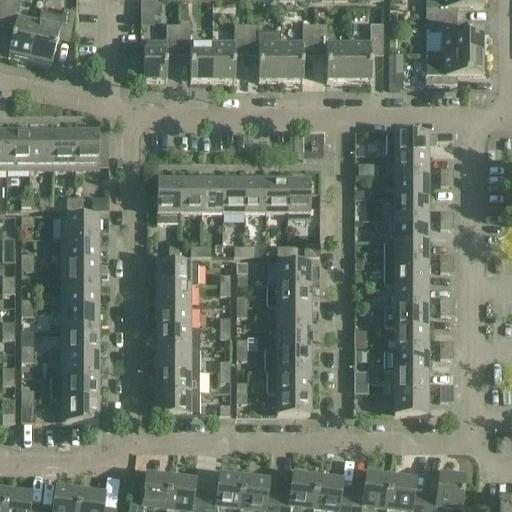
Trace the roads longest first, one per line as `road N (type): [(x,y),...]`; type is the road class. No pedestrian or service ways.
road 1 (residential): [(473,120),(470,445),(339,445)]
road 2 (residential): [(129,445),(131,115)]
road 3 (residential): [(339,445),(338,120)]
road 4 (residential): [(339,445),(129,445)]
road 5 (residential): [(131,115),(338,120)]
road 6 (residential): [(129,445),(118,465),(0,465)]
road 7 (residential): [(338,120),(473,120)]
road 8 (residential): [(509,0),(510,120)]
